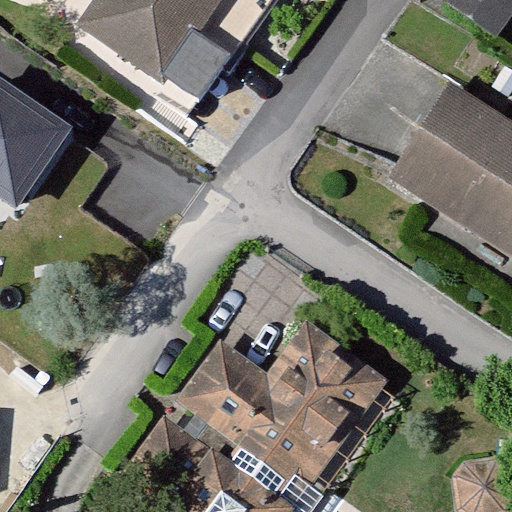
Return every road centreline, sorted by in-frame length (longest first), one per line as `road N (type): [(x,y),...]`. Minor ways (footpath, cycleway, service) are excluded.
road 1 (residential): [(239,191),(511,369)]
road 2 (residential): [(77,420),(239,191)]
road 3 (residential): [(239,191),(372,0)]
